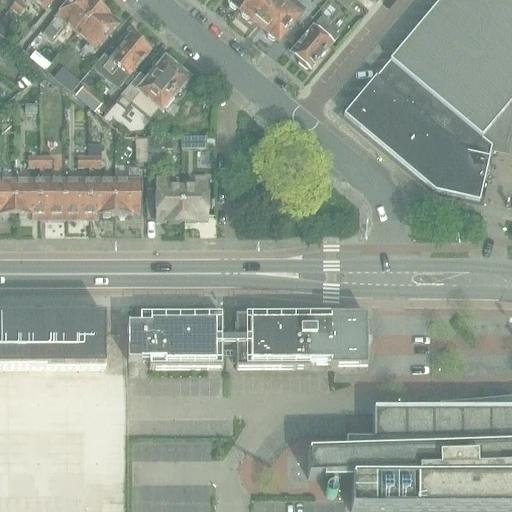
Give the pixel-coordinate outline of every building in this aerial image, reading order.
[(31,0),(45,11),(54,0),(31,0)] [(64,25),(75,34),(98,8),(96,6),(95,3),(92,0),(70,0),(49,26),(57,32),(64,25)] [(237,11),(238,12),(248,0),(224,0),(228,3),(228,6),(233,10),(237,11)] [(249,21),(258,28),(280,2),(277,0),(248,0),(238,12),(241,14),(240,17),(246,21),(249,21)] [(291,0),(281,0),(280,2),(258,28),(267,35),(267,38),(272,42),(275,42),(278,44),(305,11),(291,0)] [(331,0),(345,11),(353,1),(351,0),(331,0)] [(477,205),(490,148),(481,140),(511,102),(511,0),(441,0),(382,71),(342,119),(395,163),(433,195),(477,205)] [(19,17),(26,8),(18,2),(11,11),(19,17)] [(101,10),(98,8),(75,34),(86,44),(80,52),(89,58),(118,24),(108,16),(107,13),(104,10),(101,10)] [(310,70),(338,38),(327,28),(330,24),(322,17),(290,54),(298,61),(298,65),(305,70),(309,70),(310,70)] [(3,19),(0,22),(0,36),(3,39),(13,27),(3,19)] [(127,78),(150,51),(148,50),(148,46),(143,42),(139,42),(130,35),(104,66),(99,61),(88,74),(96,80),(103,71),(109,76),(116,68),(127,78)] [(34,53),(29,60),(42,71),(48,65),(34,53)] [(138,78),(121,98),(130,105),(150,122),(155,116),(156,117),(181,87),(183,88),(189,81),(180,73),(179,75),(165,63),(146,85),(138,78)] [(53,80),(70,94),(80,83),(62,69),(53,80)] [(88,96),(82,104),(94,114),(100,106),(88,96)] [(37,106),(25,106),(25,115),(37,115),(37,106)] [(173,138),(145,139),(146,168),(162,168),(162,152),(173,152),(173,138)] [(180,151),(206,150),(206,138),(180,139),(180,151)] [(99,147),(87,147),(87,157),(99,157),(99,147)] [(27,159),(27,170),(39,170),(39,159),(27,159)] [(50,159),(39,159),(39,170),(50,170),(50,159)] [(77,159),(77,169),(88,169),(87,159),(77,159)] [(99,159),(87,159),(88,169),(99,170),(99,159)] [(128,182),(114,182),(114,217),(117,217),(119,218),(125,218),(126,217),(131,217),(131,216),(139,216),(139,182),(138,182),(138,171),(128,171),(128,182)] [(178,224),(182,224),(181,189),(168,189),(168,180),(156,180),(156,221),(165,221),(165,224),(169,224),(172,227),(176,227),(178,224)] [(195,189),(181,189),(182,224),(185,224),(187,227),(191,227),(193,224),(197,224),(197,221),(207,221),(207,180),(195,180),(195,189)] [(11,217),(14,217),(14,182),(0,181),(0,217),(1,217),(3,219),(10,219),(11,217)] [(39,182),(14,182),(14,217),(18,217),(19,219),(26,219),(27,217),(31,217),(39,216),(39,182)] [(64,182),(39,182),(39,216),(64,216),(64,182)] [(88,182),(64,182),(64,216),(88,216),(88,182)] [(114,182),(88,182),(88,216),(97,216),(97,217),(101,217),(102,218),(103,218),(110,218),(111,217),(114,217),(114,182)] [(235,371),(268,370),(308,370),(308,366),(328,365),(328,370),(366,370),(365,318),(328,318),(328,323),(318,323),(318,318),(235,319),(235,371)] [(0,372),(104,372),(104,319),(0,319),(0,372)] [(148,370),(167,370),(222,371),(221,319),(138,319),(139,326),(127,326),(127,363),(148,363),(148,370)] [(511,511),(511,400),(502,402),(502,389),(481,389),(481,403),(438,407),(438,413),(373,413),(373,414),(371,414),(371,443),(359,443),(359,454),(307,455),(308,457),(306,457),(307,480),(350,479),(349,511),(511,511)]
